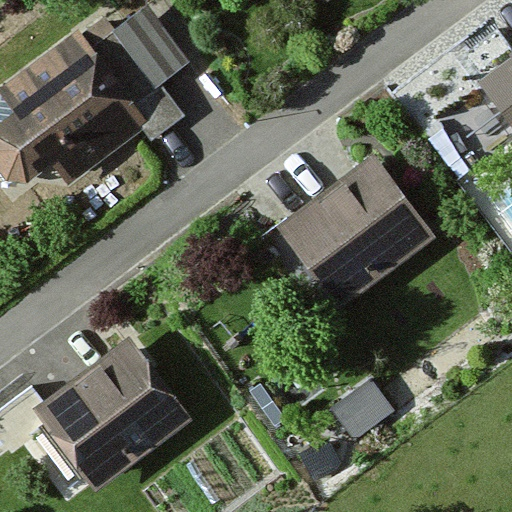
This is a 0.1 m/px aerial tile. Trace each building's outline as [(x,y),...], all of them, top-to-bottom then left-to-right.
[(312,0),(318,8),(329,0),(312,0)] [(147,129),(71,28),(0,81),(0,112),(6,120),(0,124),(0,180),(15,199),(45,176),(59,195),(147,129)] [(511,58),(474,87),(511,136),(511,58)] [(366,161),(272,234),(337,317),(431,244),(366,161)] [(126,345),(27,416),(88,500),(187,429),(126,345)]
